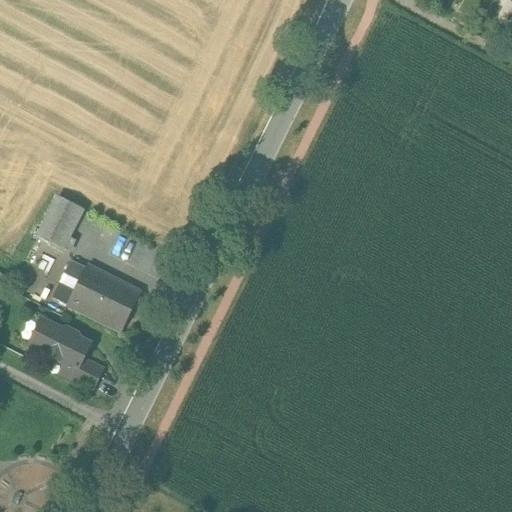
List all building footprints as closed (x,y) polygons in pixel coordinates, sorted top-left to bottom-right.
[(57,198),(36,239),(68,254),(74,241),(68,239),(82,211),(57,198)] [(141,295),(87,268),(86,270),(71,262),(59,286),(60,286),(53,300),(121,334),(141,295)] [(18,279),(12,290),(23,296),(29,285),(18,279)] [(90,346),(42,322),(28,348),(64,366),(77,372),(83,361),(90,346)] [(102,371),(83,361),(77,372),(64,366),(59,376),(92,393),(102,371)]
